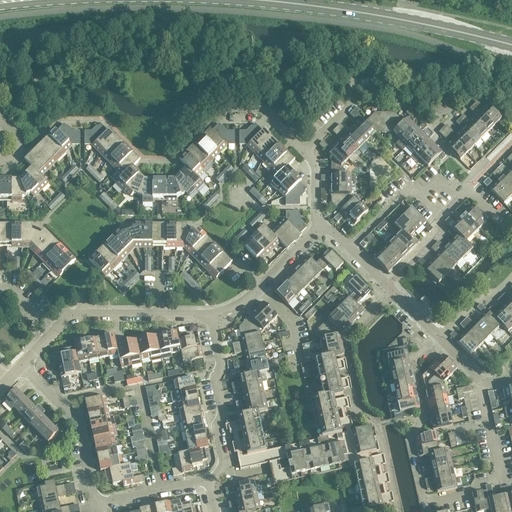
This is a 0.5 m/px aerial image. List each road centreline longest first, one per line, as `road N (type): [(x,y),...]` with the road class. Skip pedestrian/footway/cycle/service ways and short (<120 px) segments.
road 1 (residential): [(501,480),(423,503),(410,439),(425,415),(414,362),(440,336)]
road 2 (primary): [(511,44),(364,12),(260,0)]
road 3 (residential): [(347,246),(402,194),(471,193),(503,226)]
road 4 (residential): [(103,501),(94,497),(79,425),(20,365)]
road 5 (residential): [(210,312),(85,312),(53,331)]
road 6 (residential): [(221,469),(222,368),(210,312)]
road 7 (residential): [(440,336),(347,246)]
